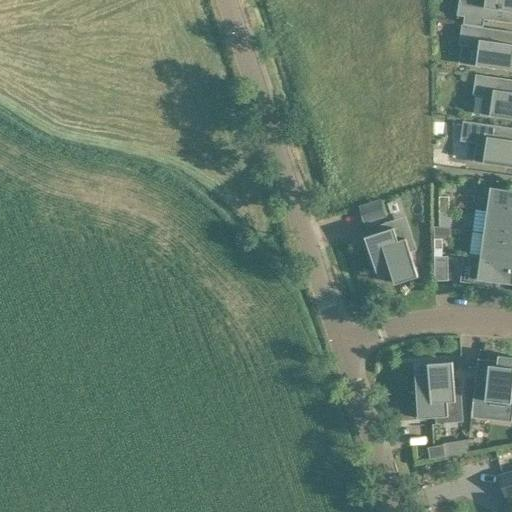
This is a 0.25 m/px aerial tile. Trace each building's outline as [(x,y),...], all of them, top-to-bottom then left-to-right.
[(314,0),(317,10),(324,8),(327,17),(329,16),(328,13),(348,6),(347,2),(353,0),(314,0)] [(511,0),(459,0),(457,15),(511,22),(511,0)] [(479,47),(477,65),(511,69),(511,30),(462,24),(459,44),(479,47)] [(511,79),(476,74),(473,94),(493,97),(490,115),(511,118),(511,79)] [(447,119),(432,119),(432,143),(447,144),(447,119)] [(511,127),(464,120),(461,141),(486,144),(484,162),(511,166),(511,127)] [(511,189),(491,187),(487,210),(511,213),(511,189)] [(439,204),(450,204),(449,196),(439,196),(439,204)] [(365,222),(386,215),(381,200),(360,207),(365,222)] [(450,204),(439,204),(439,212),(450,212),(450,204)] [(511,213),(487,210),(484,232),(511,236),(511,213)] [(395,283),(419,276),(406,238),(399,240),(394,227),(365,236),(379,278),(392,274),(395,283)] [(511,236),(484,232),(481,255),(511,259),(511,236)] [(443,249),(442,238),(434,238),(434,249),(443,249)] [(470,253),(468,263),(475,264),(472,283),(489,285),(490,280),(511,283),(511,259),(481,255),(470,253)] [(448,256),(434,256),(435,280),(449,280),(448,256)] [(477,365),(472,414),(510,419),(511,399),(511,356),(499,355),(498,360),(497,365),(495,365),(478,363),(477,365)] [(453,361),(429,363),(429,373),(415,374),(419,417),(449,415),(448,401),(456,401),(453,361)] [(444,444),(428,447),(430,458),(446,456),(451,455),(448,442),(444,443),(444,444)] [(511,504),(499,508),(500,511),(511,511),(511,472),(500,476),(506,496),(510,495),(511,499),(511,501),(511,504)]
